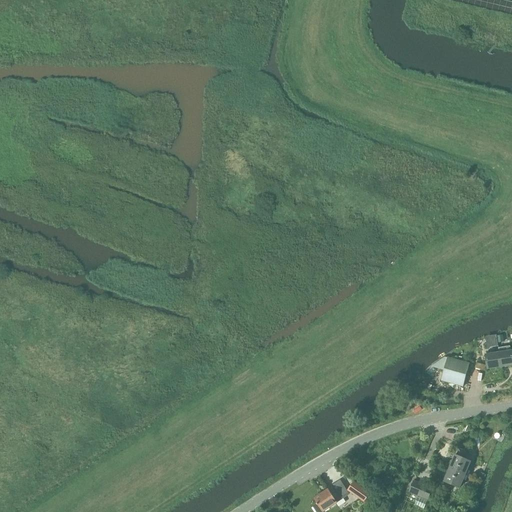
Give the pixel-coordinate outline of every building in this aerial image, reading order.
[(488,369),(511,365),(511,351),(510,347),(499,348),(499,353),(495,354),(494,351),(487,352),(487,355),(486,355),(488,369)] [(447,358),(441,381),(463,387),(469,364),(447,358)] [(457,471),(468,476),(470,472),(468,471),(472,462),(463,458),(466,451),(459,448),(456,455),(450,468),(457,471)] [(457,471),(450,468),(444,482),(460,488),(464,480),(466,481),(468,476),(457,471)] [(323,511),(349,494),(341,480),(325,491),(326,492),(315,499),(318,504),(313,507),(316,511),(321,511),(323,511)] [(428,500),(433,489),(414,481),(409,492),(428,500)] [(354,482),(348,491),(359,499),(364,502),(370,494),(354,482)]
